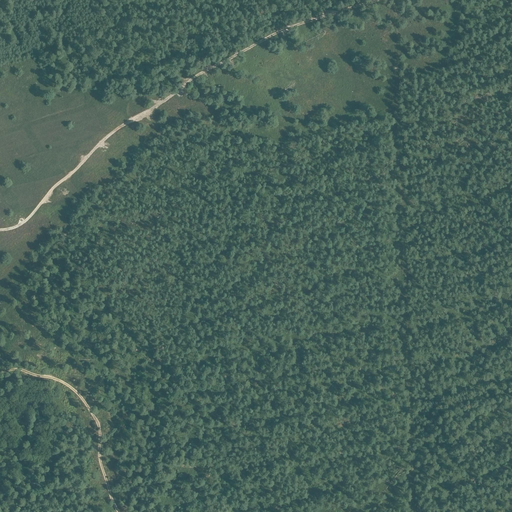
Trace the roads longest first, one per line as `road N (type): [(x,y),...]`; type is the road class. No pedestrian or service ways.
road 1 (track): [(379,0),(278,31),(112,132),(28,218),(0,229)]
road 2 (track): [(0,374),(16,368),(60,380),(85,400),(118,511)]
